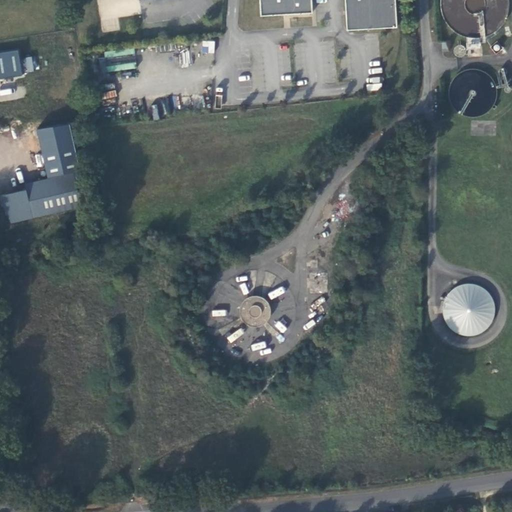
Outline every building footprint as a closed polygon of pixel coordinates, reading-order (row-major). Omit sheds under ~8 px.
[(310,12),(309,0),(257,0),(259,16),(310,12)] [(344,30),(396,27),(394,0),(342,0),(343,23),(344,30)] [(202,40),(201,53),(214,53),(215,41),(202,40)] [(19,50),(0,52),(0,79),(23,76),(19,50)] [(179,53),(183,66),(192,64),(188,50),(179,53)] [(100,54),(101,71),(135,69),(135,53),(100,54)] [(24,58),(27,73),(35,71),(31,56),(24,58)] [(103,100),(117,97),(115,90),(101,93),(103,100)] [(88,208),(69,123),(37,129),(48,179),(25,183),(26,191),(0,195),(0,206),(4,226),(88,208)] [(263,301),(257,299),(250,299),(245,303),(242,309),(243,316),(247,321),(253,324),(260,323),(265,319),(268,313),(267,307),(263,301)] [(278,321),(274,326),(282,333),(286,328),(278,321)] [(253,350),(265,347),(264,341),(251,345),(253,350)]
